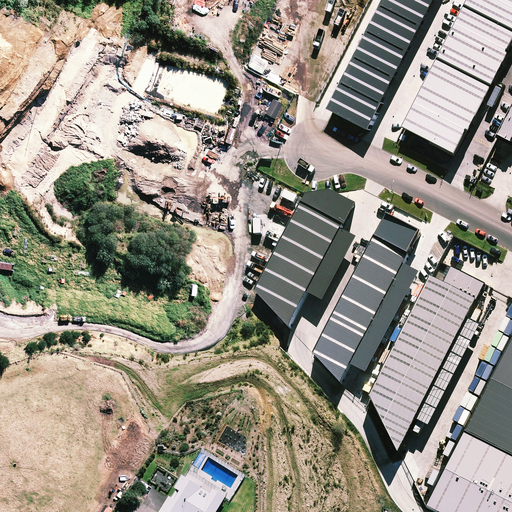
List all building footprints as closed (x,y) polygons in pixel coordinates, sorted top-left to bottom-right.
[(239,0),(223,0),(213,11),(221,19),(239,0)] [(386,0),(334,106),(374,126),(436,0),(386,0)] [(511,0),(469,0),(406,121),(458,148),(511,45),(511,0)] [(11,53),(8,27),(0,28),(0,92),(13,91),(7,54),(11,53)] [(511,84),(493,121),(511,130),(511,84)] [(38,110),(37,118),(30,117),(29,126),(36,127),(35,135),(49,137),(65,146),(68,113),(38,110)] [(65,146),(49,137),(43,147),(58,156),(65,146)] [(348,239),(359,217),(333,204),(310,207),(304,217),(346,238),(348,239)] [(345,240),(346,238),(304,217),(259,303),(292,340),(310,306),(345,240)] [(424,247),(388,228),(316,363),(345,397),(424,247)] [(310,306),(329,316),(364,250),(345,240),(310,306)] [(474,302),(427,278),(370,396),(397,455),(474,302)] [(511,346),(466,435),(511,458),(511,346)] [(511,511),(511,458),(466,435),(428,508),(434,511),(511,511)] [(199,471),(192,466),(162,511),(218,511),(228,496),(196,476),(199,471)]
